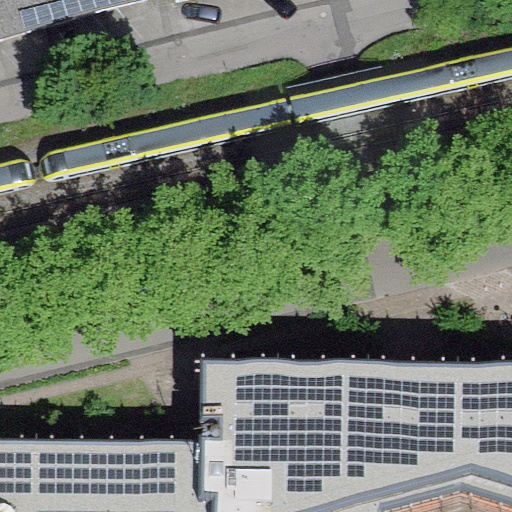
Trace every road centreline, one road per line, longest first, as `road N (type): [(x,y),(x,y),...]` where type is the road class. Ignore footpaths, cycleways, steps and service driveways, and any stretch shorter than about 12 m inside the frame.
road 1 (residential): [(382,267),(0,358)]
road 2 (residential): [(0,99),(321,10)]
road 3 (residential): [(382,267),(321,10)]
road 4 (residential): [(511,232),(382,267)]
